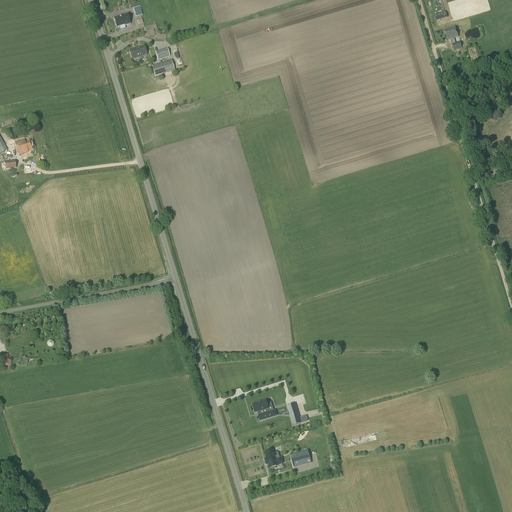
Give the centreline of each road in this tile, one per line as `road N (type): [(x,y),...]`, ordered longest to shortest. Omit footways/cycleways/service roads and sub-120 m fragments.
road 1 (track): [(419,0),(511,304)]
road 2 (tertiary): [(175,277),(90,0)]
road 3 (tertiary): [(246,511),(175,277)]
road 4 (unclassified): [(175,277),(0,314)]
